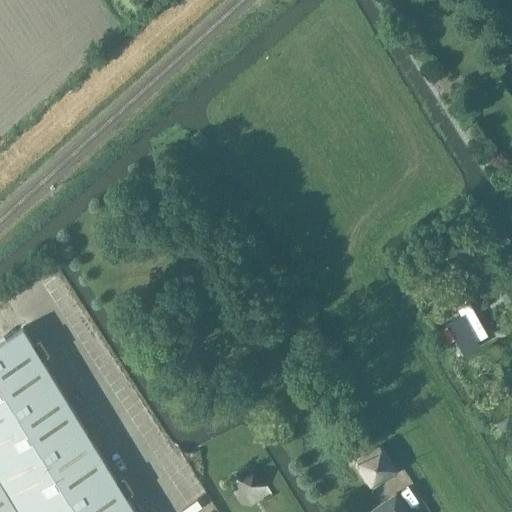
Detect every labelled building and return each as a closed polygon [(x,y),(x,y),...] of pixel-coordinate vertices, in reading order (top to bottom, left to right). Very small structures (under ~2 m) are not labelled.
[(52,293),(55,275),(32,271),(29,289),(52,293)] [(511,289),(502,295),(507,305),(511,301),(511,289)] [(461,316),(447,324),(464,353),(478,345),(477,342),(489,335),(470,301),(457,309),(461,316)] [(0,511),(136,511),(24,328),(0,342),(0,511)] [(407,511),(396,494),(371,511),(407,511)]
